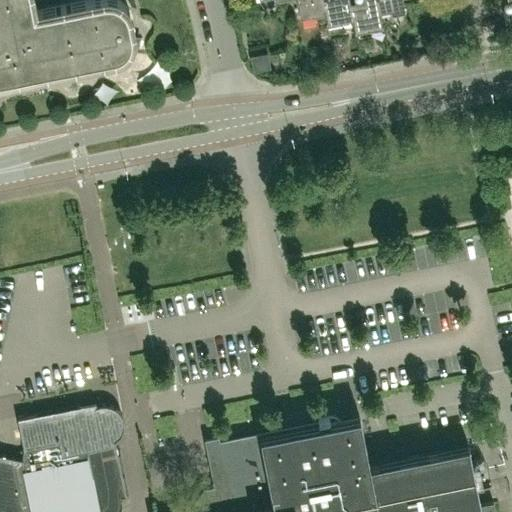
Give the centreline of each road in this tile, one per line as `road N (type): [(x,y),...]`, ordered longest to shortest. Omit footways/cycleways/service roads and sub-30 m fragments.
road 1 (tertiary): [(240,131),(480,74)]
road 2 (tertiary): [(480,74),(236,109)]
road 3 (tertiary): [(0,176),(240,131)]
road 4 (tertiary): [(236,109),(0,159)]
road 5 (unclassified): [(272,310),(240,131)]
